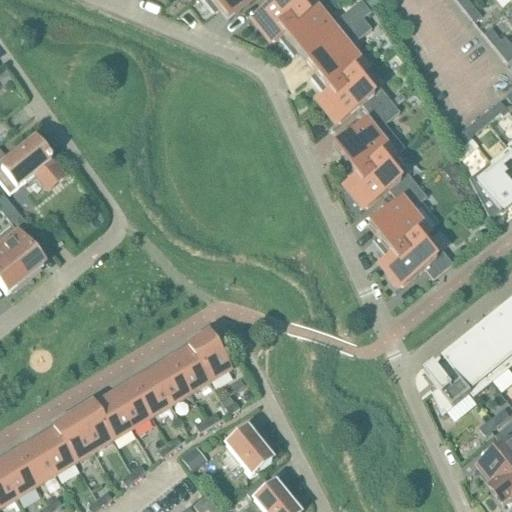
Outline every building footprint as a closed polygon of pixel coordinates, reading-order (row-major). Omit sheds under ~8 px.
[(200,0),(214,17),(218,14),(227,25),(257,0),(200,0)] [(290,22),(310,6),(305,0),(272,0),(275,4),(254,21),(274,46),(279,42),(296,28),(290,22)] [(362,22),(370,16),(361,4),(338,23),(318,0),(317,0),(310,6),(290,22),(296,28),(279,42),(293,60),(297,57),(305,68),(338,41),(330,31),(334,28),(342,38),(362,22)] [(456,0),(454,2),(464,14),(471,8),(465,0),(456,0)] [(464,14),(474,26),(481,20),(471,8),(464,14)] [(351,49),(371,33),(362,22),(342,38),(351,49)] [(500,43),(490,31),(483,37),(493,50),(500,43)] [(346,91),(366,75),(338,41),(305,68),(314,78),(310,81),(325,99),(341,85),(346,91)] [(511,53),(502,42),(500,43),(493,50),(507,67),(511,62),(511,53)] [(370,121),(390,105),(366,75),(346,91),(341,85),(325,99),(320,102),(340,127),(361,110),(370,121)] [(384,128),(399,116),(390,105),(370,121),(379,132),(373,136),(365,126),(332,152),(341,163),(337,166),(351,184),(367,172),(372,178),(393,161),(404,153),(384,128)] [(488,127),(500,117),(494,109),(482,119),(488,127)] [(482,119),(469,129),(475,137),(488,127),(482,119)] [(460,137),(449,145),(453,154),(466,144),(460,137)] [(35,146),(0,173),(0,187),(9,198),(36,176),(48,191),(47,191),(48,193),(63,181),(50,165),(51,165),(48,162),(35,146)] [(511,156),(508,151),(490,166),(511,193),(511,156)] [(397,206),(417,190),(393,161),(372,178),(367,172),(351,184),(347,187),(367,213),(388,195),(397,206)] [(449,181),(458,174),(451,165),(442,172),(449,181)] [(499,215),(511,205),(511,193),(490,166),(468,183),(488,220),(497,212),(499,215)] [(409,215),(426,201),(417,190),(397,206),(367,230),(376,241),(372,244),(387,262),(402,250),(407,257),(429,240),(409,215)] [(0,200),(0,213),(9,224),(18,217),(3,198),(0,200)] [(43,268),(12,229),(0,238),(0,252),(26,285),(38,275),(37,273),(43,268)] [(382,266),(402,291),(424,274),(432,284),(452,269),(429,240),(407,257),(402,250),(387,262),(382,266)] [(26,285),(0,252),(0,290),(6,298),(13,293),(14,294),(26,285)] [(511,312),(499,323),(511,338),(511,312)] [(511,338),(499,323),(481,337),(509,372),(511,369),(511,338)] [(464,352),(492,386),(509,372),(481,337),(464,352)] [(188,352),(209,386),(229,375),(208,340),(188,352)] [(178,361),(170,366),(190,398),(209,386),(188,352),(177,359),(178,361)] [(464,352),(446,366),(474,401),(492,386),(464,352)] [(190,398),(170,366),(151,377),(170,410),(190,398)] [(446,367),(439,373),(435,369),(425,377),(438,393),(432,398),(443,420),(471,397),(474,401),(446,366),(445,366),(446,367)] [(151,377),(131,389),(151,422),(170,410),(151,377)] [(151,422),(131,389),(112,401),(131,434),(151,422)] [(102,404),(91,410),(112,445),(131,434),(112,401),(103,406),(102,404)] [(235,405),(224,412),(229,419),(239,412),(235,405)] [(112,445),(91,410),(72,422),(93,456),(112,445)] [(504,412),(492,422),(498,430),(510,420),(504,412)] [(209,430),(220,424),(215,417),(205,423),(209,430)] [(72,422),(54,433),(75,468),(93,456),(72,422)] [(479,432),(486,440),(498,430),(492,422),(479,432)] [(205,423),(195,430),(199,437),(209,430),(205,423)] [(511,426),(495,440),(504,450),(478,471),(481,475),(479,477),(491,492),(490,493),(491,493),(511,475),(511,426)] [(35,447),(55,480),(75,468),(54,433),(42,440),(44,442),(35,447)] [(225,451),(250,482),(271,465),(261,453),(263,452),(250,435),(248,436),(246,434),(225,451)] [(171,454),(181,447),(176,440),(166,448),(171,454)] [(16,458),(35,491),(55,480),(35,447),(16,458)] [(162,462),(171,454),(166,448),(157,455),(162,462)] [(192,474),(203,465),(194,454),(183,463),(192,474)] [(230,465),(223,456),(216,461),(224,470),(230,465)] [(0,468),(0,476),(16,503),(35,491),(16,458),(0,468)] [(135,483),(145,475),(140,469),(130,477),(135,483)] [(511,475),(491,493),(504,509),(507,506),(509,510),(511,507),(511,475)] [(0,511),(16,503),(0,476),(0,511)] [(130,477),(121,484),(126,490),(135,483),(130,477)] [(265,484),(247,498),(253,505),(260,498),(261,499),(271,491),(265,484)] [(276,491),(274,489),(271,491),(261,499),(253,505),(255,507),(248,511),(292,511),(289,508),(291,507),(278,490),(276,491)] [(102,510),(111,503),(106,496),(97,504),(102,510)] [(207,499),(194,509),(196,511),(217,511),(214,508),(207,499)] [(47,511),(56,511),(61,508),(56,502),(46,510),(47,511)]
